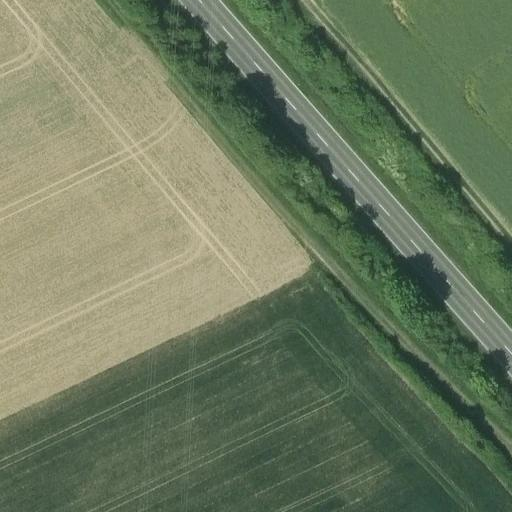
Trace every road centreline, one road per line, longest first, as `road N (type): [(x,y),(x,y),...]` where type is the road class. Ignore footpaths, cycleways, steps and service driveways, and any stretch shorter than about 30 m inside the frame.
road 1 (track): [(511,455),(298,242),(101,0)]
road 2 (primary): [(511,354),(195,0)]
road 3 (track): [(303,0),(511,246)]
